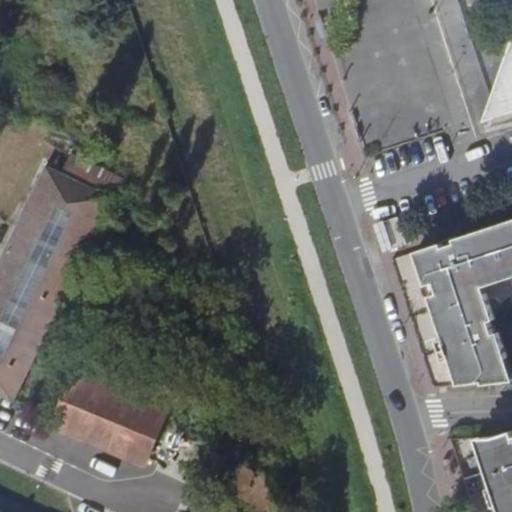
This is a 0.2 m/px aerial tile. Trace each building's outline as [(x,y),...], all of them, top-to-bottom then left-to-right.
[(511,44),(499,79),(503,88),(494,92),(483,123),(511,113),(511,44)] [(44,171),(0,261),(0,402),(11,408),(110,204),(44,171)] [(381,226),(389,252),(407,245),(399,220),(381,226)] [(511,222),(467,237),(470,247),(462,250),(459,243),(456,244),(443,248),(442,246),(416,254),(461,388),(481,384),(483,387),(511,382),(511,370),(501,337),(510,333),(508,329),(499,332),(493,311),(491,309),(485,289),(511,279),(511,222)] [(455,241),(456,244),(459,243),(462,250),(470,247),(467,237),(455,241)] [(146,462),(172,404),(87,369),(91,357),(80,353),(50,423),(146,462)] [(259,411),(182,378),(172,404),(246,437),(259,411)] [(511,511),(511,431),(499,438),(477,439),(501,511),(511,511)]
